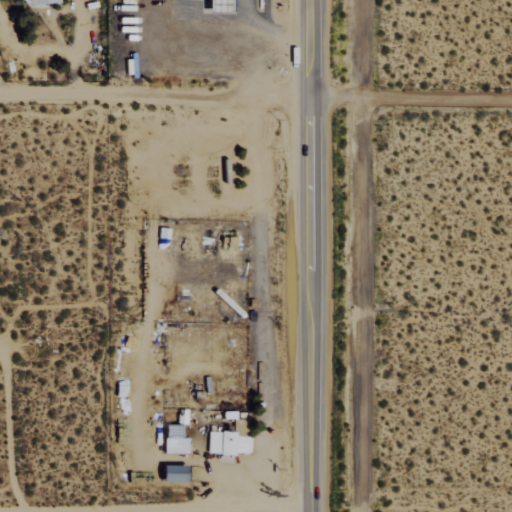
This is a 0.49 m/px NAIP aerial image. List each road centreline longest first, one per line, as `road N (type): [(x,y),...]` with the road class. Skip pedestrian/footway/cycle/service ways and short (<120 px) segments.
road 1 (track): [(367,511),(370,0)]
road 2 (primary): [(310,511),(312,0)]
road 3 (residential): [(0,94),(312,94)]
road 4 (track): [(312,94),(511,97)]
